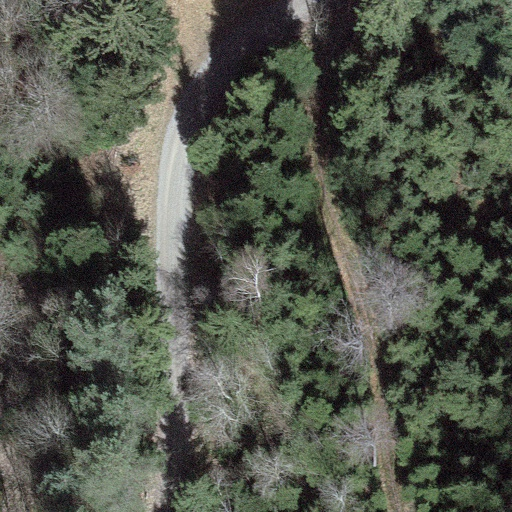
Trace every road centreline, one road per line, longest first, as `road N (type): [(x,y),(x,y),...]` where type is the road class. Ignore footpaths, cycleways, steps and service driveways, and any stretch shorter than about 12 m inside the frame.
road 1 (track): [(169,511),(177,340),(168,147),(199,70),(267,16),(307,0)]
road 2 (track): [(351,0),(334,20),(310,112),(314,193),(396,511)]
